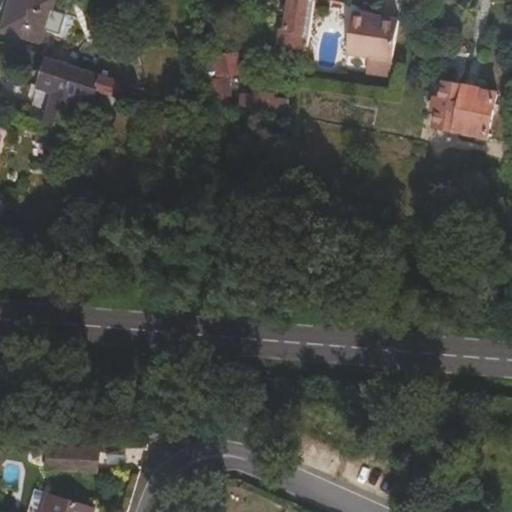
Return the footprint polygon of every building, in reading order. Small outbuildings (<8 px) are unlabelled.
[(12,0),(9,12),(0,37),(0,38),(40,50),(54,8),(28,0),(12,0)] [(305,61),(312,5),(289,2),(284,40),(279,39),(275,62),(293,65),(293,59),(305,61)] [(0,12),(0,37),(9,12),(1,8),(0,12)] [(375,20),(376,14),(350,12),(349,17),(375,20)] [(395,17),(376,14),(375,20),(349,17),(348,36),(346,53),(369,56),(367,72),(388,75),(395,17)] [(121,89),(49,67),(39,97),(54,101),(45,133),(63,139),(74,109),(89,114),(96,98),(116,103),(121,89)] [(245,70),(213,74),(215,92),(212,93),(214,112),(238,109),(236,90),(247,89),(245,70)] [(443,101),(436,99),(434,115),(440,116),(438,130),(492,141),(500,92),(447,83),(443,101)] [(261,109),(253,107),(251,119),(283,126),(286,114),(275,112),(275,109),(261,105),(261,109)] [(155,449),(169,441),(161,427),(146,434),(155,449)] [(103,455),(51,451),(50,474),(102,478),(103,455)] [(55,511),(96,511),(59,499),(55,511)]
